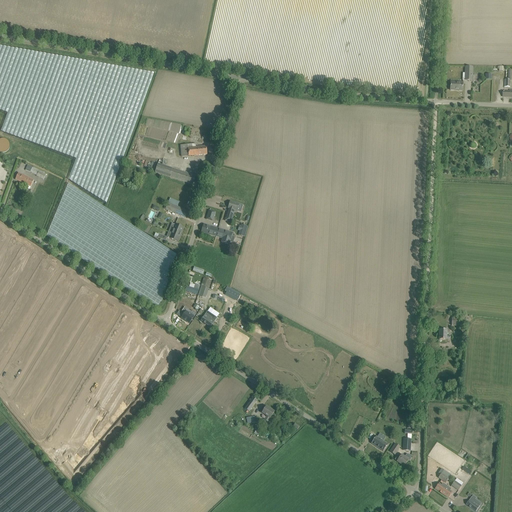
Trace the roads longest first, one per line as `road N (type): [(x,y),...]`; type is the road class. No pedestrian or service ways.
road 1 (unclassified): [(414,491),(166,323)]
road 2 (unclassified): [(511,104),(240,78)]
road 3 (unclassified): [(166,323),(240,78)]
road 4 (unclassified): [(0,35),(240,78)]
road 5 (unclassified): [(166,323),(0,212)]
road 6 (unclassified): [(414,491),(426,294)]
road 7 (track): [(426,294),(435,99)]
